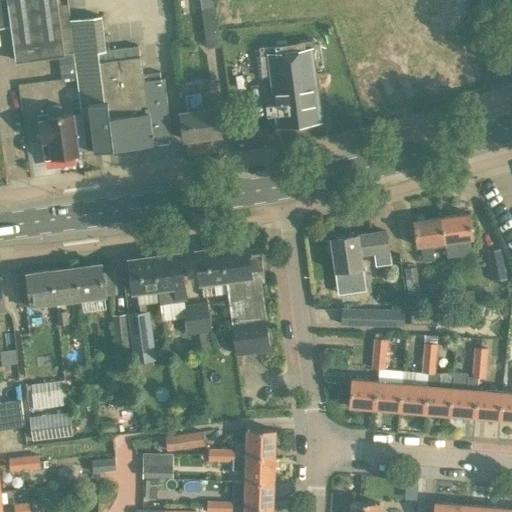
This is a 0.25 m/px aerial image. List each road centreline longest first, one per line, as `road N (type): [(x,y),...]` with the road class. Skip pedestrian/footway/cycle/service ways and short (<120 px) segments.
road 1 (secondary): [(0,223),(279,187)]
road 2 (residential): [(315,448),(279,187)]
road 3 (secondary): [(279,187),(511,125)]
road 4 (residential): [(511,463),(315,448)]
